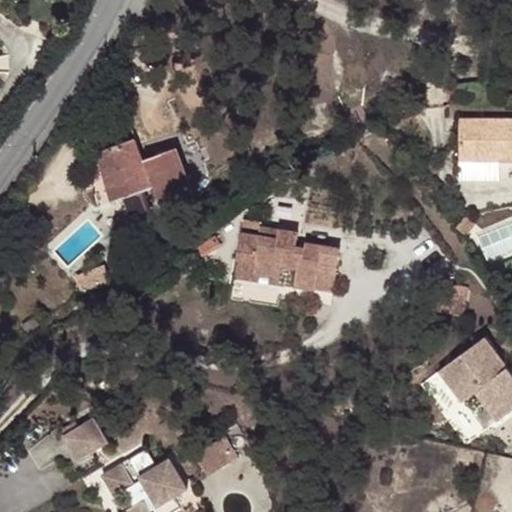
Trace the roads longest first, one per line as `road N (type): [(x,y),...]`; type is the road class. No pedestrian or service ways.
road 1 (unclassified): [(302,0),(397,33),(511,47)]
road 2 (tertiary): [(108,0),(0,166)]
